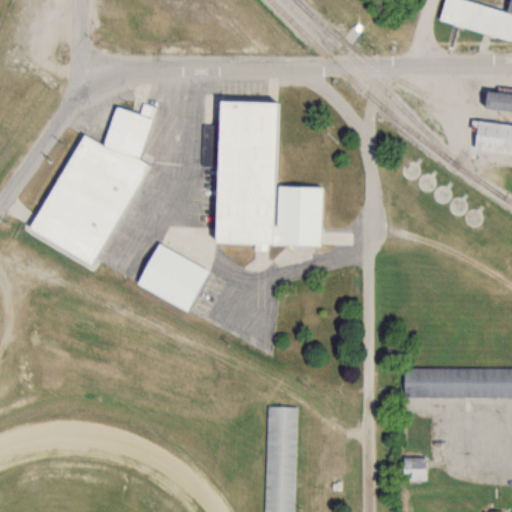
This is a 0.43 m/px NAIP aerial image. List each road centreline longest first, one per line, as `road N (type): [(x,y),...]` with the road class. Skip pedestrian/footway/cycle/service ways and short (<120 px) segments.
road 1 (residential): [(368,511),(370,136),(389,67)]
road 2 (residential): [(79,96),(113,77),(148,71),(511,67)]
road 3 (residential): [(0,210),(79,96),(81,0)]
